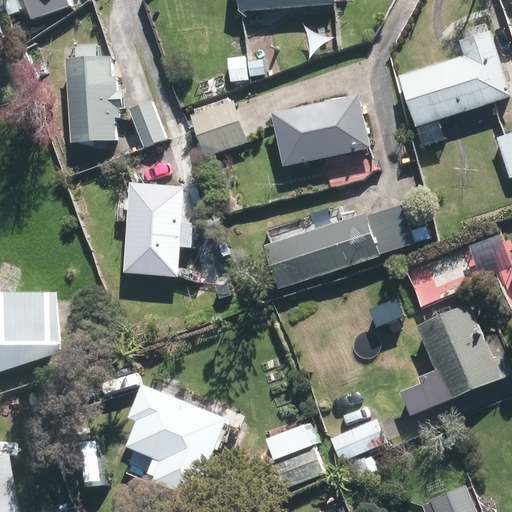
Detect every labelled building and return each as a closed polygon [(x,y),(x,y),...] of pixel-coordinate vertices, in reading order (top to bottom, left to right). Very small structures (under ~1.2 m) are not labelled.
[(31,0),(37,16),(75,4),(73,0),(31,0)] [(340,0),(245,0),(246,9),(341,3),(340,0)] [(478,61),(408,82),(420,120),(511,92),(511,77),(499,36),(473,44),(478,61)] [(254,78),(271,78),(271,61),(255,62),(255,57),(234,57),(235,84),(254,84),(254,78)] [(119,63),(76,64),(78,141),(121,139),(119,63)] [(156,102),(135,109),(149,147),(170,139),(156,102)] [(366,106),(287,123),(296,164),(375,147),(366,106)] [(239,107),(197,119),(208,154),(250,141),(239,107)] [(192,196),(142,192),(136,270),(185,275),(192,196)] [(406,210),(270,255),(281,289),(418,244),(406,210)] [(404,269),(422,308),(511,267),(511,258),(497,226),(404,269)] [(229,256),(208,262),(214,278),(208,280),(217,311),(244,302),(229,256)] [(0,366),(57,351),(56,299),(0,299),(0,366)] [(478,312),(434,331),(463,399),(511,378),(511,366),(510,363),(501,367),(478,312)] [(236,421),(158,390),(147,418),(154,420),(143,447),(177,460),(170,479),(208,494),(236,421)] [(381,424),(337,441),(345,459),(389,442),(381,424)] [(312,428),(277,443),(283,459),(319,444),(312,428)] [(322,450),(283,466),(291,484),(330,468),(322,450)] [(0,511),(13,511),(4,461),(0,461),(0,511)] [(480,511),(471,489),(437,503),(440,511),(480,511)]
